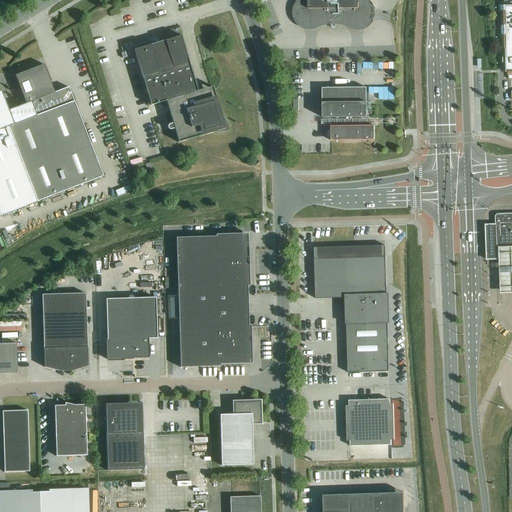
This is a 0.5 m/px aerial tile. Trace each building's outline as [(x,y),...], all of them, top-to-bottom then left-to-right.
[(298,0),(299,0),(298,1),(297,4),(296,7),(295,10),(294,12),(295,16),(295,18),(297,21),(298,24),(301,26),(303,27),(306,28),(309,28),(312,28),(315,28),(318,26),(321,25),(324,24),(326,24),(329,23),(332,23),(335,23),(338,23),(341,24),(344,24),(347,25),(350,26),(353,28),(355,29),(358,29),(361,29),(364,28),(367,26),(369,24),(371,22),(372,19),(373,16),(373,13),(373,10),(372,7),(370,5),(368,3),(366,1),(364,0),(298,0)] [(511,0),(504,0),(504,6),(503,6),(503,11),(504,11),(505,26),(503,26),(503,35),(505,35),(505,51),(506,73),(511,72),(511,0)] [(167,127),(167,128),(168,129),(169,130),(170,130),(171,130),(174,129),(178,143),(213,133),(216,133),(220,133),(223,132),(227,132),(230,131),(229,128),(227,124),(226,121),(223,118),(221,115),(217,101),(216,101),(216,98),(214,95),(212,93),(209,92),(206,92),(198,95),(181,36),(134,50),(151,106),(166,102),(172,124),(169,125),(168,125),(168,126),(167,127)] [(133,56),(131,50),(121,53),(122,59),(133,56)] [(1,92),(0,92),(0,216),(103,177),(68,88),(54,93),(44,65),(15,76),(26,104),(8,111),(1,92)] [(352,118),(367,118),(366,88),(322,89),(323,118),(337,118),(337,127),(331,127),(331,141),(375,141),(374,126),(353,126),(352,118)] [(491,225),(485,225),(487,260),(492,260),(498,260),(497,250),(511,249),(511,214),(498,215),(497,215),(496,216),(496,217),(495,217),(495,218),(496,225),(491,225)] [(176,238),(178,308),(248,306),(247,286),(249,286),(248,246),(236,234),(216,235),(216,237),(176,238)] [(385,246),(314,248),(314,258),(311,258),(312,289),(315,289),(316,299),(321,299),(321,297),(348,296),(348,308),(346,308),(346,313),(348,313),(349,322),(346,322),(348,373),(389,372),(385,246)] [(511,249),(497,250),(498,260),(499,293),(511,292),(511,249)] [(44,368),(60,372),(72,372),(88,366),(85,294),(42,295),(44,368)] [(148,339),(157,339),(155,298),(105,300),(107,360),(133,360),(133,359),(149,358),(148,339)] [(248,306),(178,308),(180,368),(220,367),(220,365),(242,364),(249,356),(251,356),(250,325),(248,325),(248,306)] [(0,373),(17,373),(16,344),(0,344),(0,373)] [(346,406),(347,442),(350,441),(350,447),(391,446),(391,440),(394,440),(393,405),(390,405),(390,400),(349,401),(349,406),(346,406)] [(234,403),(234,415),(219,415),(221,466),(253,465),(252,423),(259,423),(259,402),(234,403)] [(54,406),(56,457),(86,456),(85,405),(74,406),(65,403),(65,406),(54,406)] [(105,406),(107,471),(144,470),(142,412),(121,409),(121,406),(116,406),(116,408),(105,406)] [(27,411),(2,412),(4,473),(29,472),(27,411)] [(88,511),(88,490),(49,491),(50,492),(30,493),(30,492),(0,492),(0,511),(88,511)] [(323,496),(323,511),(404,511),(403,493),(323,496)] [(229,497),(229,511),(260,511),(260,496),(229,497)]
